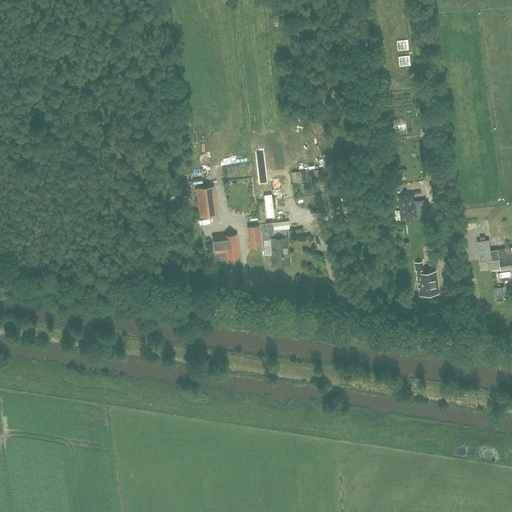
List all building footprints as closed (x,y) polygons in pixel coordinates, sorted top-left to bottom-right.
[(218,215),(214,186),(195,189),(199,217),(218,215)] [(412,193),(398,194),(401,220),(417,218),(415,202),(413,202),(412,193)] [(274,202),(266,203),(268,218),(276,216),(274,202)] [(273,239),(272,223),(261,224),(263,240),(269,239),(271,265),(289,264),(287,238),(273,239)] [(260,248),(258,226),(247,227),(250,249),(260,248)] [(226,259),(239,258),(236,235),(213,237),(215,252),(225,251),(226,259)] [(490,251),(488,240),(477,242),(480,262),(491,261),(492,271),(511,268),(511,251),(511,248),(490,251)] [(438,295),(435,273),(422,275),(421,264),(415,265),(416,272),(417,272),(418,284),(419,284),(420,290),(419,290),(420,297),(438,295)] [(505,296),(504,287),(494,288),(494,296),(505,296)]
